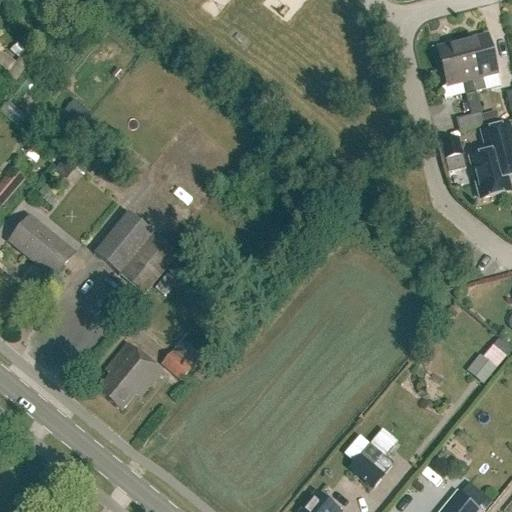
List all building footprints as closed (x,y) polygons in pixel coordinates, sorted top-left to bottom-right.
[(497,76),(487,37),(462,44),(475,94),(485,92),(482,80),(497,76)] [(462,85),(465,97),(470,118),(481,115),(475,94),(462,44),(437,50),(447,89),(462,85)] [(481,115),(470,118),(455,122),(459,134),(484,128),(481,115)] [(510,193),(507,180),(511,178),(511,140),(509,127),(481,134),(487,156),(469,160),(480,201),(510,193)] [(466,170),(462,156),(458,140),(440,144),(448,175),(466,170)] [(24,182),(11,171),(0,184),(0,206),(2,208),(24,182)] [(144,298),(178,257),(128,215),(94,257),(144,298)] [(53,280),(73,256),(30,220),(10,244),(53,280)] [(189,246),(200,233),(200,232),(190,225),(178,238),(189,246)] [(181,384),(211,350),(190,333),(161,367),(181,384)] [(472,372),(487,385),(511,355),(511,347),(501,338),(472,372)] [(139,401),(162,375),(128,347),(105,374),(110,378),(97,394),(121,414),(135,398),(139,401)] [(371,490),(393,466),(369,445),(348,470),(371,490)] [(340,511),(316,492),(299,511),(340,511)] [(480,511),(458,493),(442,511),(480,511)]
